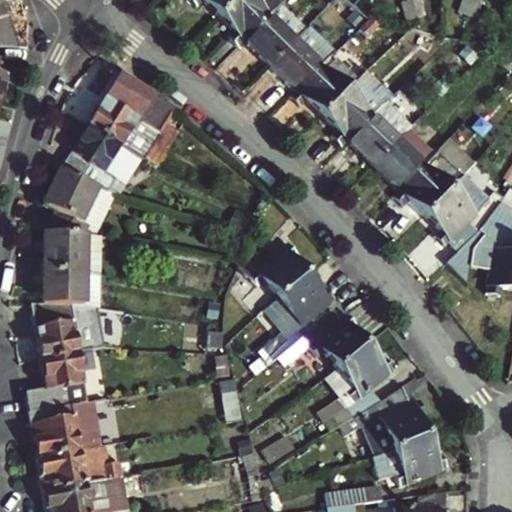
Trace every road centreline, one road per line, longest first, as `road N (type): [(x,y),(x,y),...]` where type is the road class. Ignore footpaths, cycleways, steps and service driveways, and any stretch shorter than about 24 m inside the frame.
road 1 (residential): [(499,437),(324,207),(193,84),(92,15)]
road 2 (residential): [(0,234),(39,92),(92,15)]
